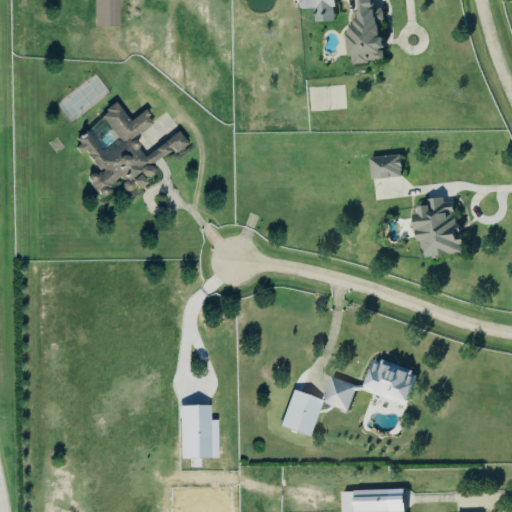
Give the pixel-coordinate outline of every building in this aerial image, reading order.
[(96,0),(97,26),(120,26),(119,0),(96,0)] [(317,21),(338,20),(336,0),(299,0),(300,9),(316,8),(317,21)] [(353,63),(386,60),(384,47),(386,47),(386,36),(382,36),(381,22),(386,21),(385,8),(377,8),(376,0),(361,0),(362,9),(355,10),(356,26),(350,26),(353,63)] [(189,144),(181,132),(146,156),(134,138),(153,125),(150,114),(147,110),(131,121),(118,103),(102,114),(120,141),(119,141),(105,150),(102,151),(89,131),(77,139),(79,144),(99,173),(89,175),(95,195),(101,193),(122,179),(125,192),(137,189),(157,174),(151,165),(174,150),(176,153),(189,144)] [(373,179),(405,176),(402,154),(371,158),(373,179)] [(464,254),(457,201),(446,203),(446,197),(431,199),(432,205),(418,207),(424,258),(464,254)] [(376,358),(365,391),(409,406),(420,373),(376,358)] [(349,411),(358,386),(333,376),(324,402),(349,411)] [(323,400),(293,391),(281,428),(311,438),(323,400)] [(211,406),(181,406),(182,459),(219,459),(218,420),(212,420),(211,406)] [(343,511),(406,511),(406,489),(343,491),(343,511)]
